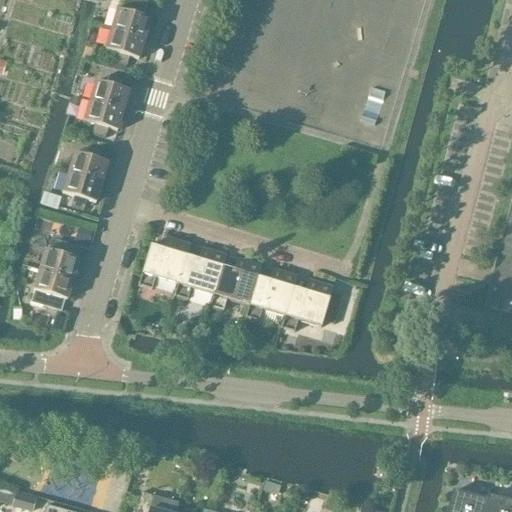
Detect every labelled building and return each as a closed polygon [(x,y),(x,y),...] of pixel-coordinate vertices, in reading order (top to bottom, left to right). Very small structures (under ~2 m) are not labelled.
[(116,11),(110,32),(143,41),(149,21),(142,19),(146,3),(135,0),(122,0),(119,12),(116,11)] [(137,62),(143,41),(110,32),(104,52),(115,55),(113,63),(125,67),(128,59),(137,62)] [(94,83),(88,103),(122,113),(128,93),(118,90),(121,82),(109,78),(106,87),(94,83)] [(94,127),(92,135),(104,139),(106,130),(116,133),(122,113),(88,103),(82,123),(94,127)] [(73,155),(67,175),(101,185),(107,165),(97,162),(100,154),(87,150),(85,158),(73,155)] [(95,205),(101,185),(67,175),(61,195),(73,199),(70,207),(83,211),(85,202),(95,205)] [(511,209),(486,308),(511,314),(511,209)] [(176,287),(185,257),(186,258),(189,247),(165,240),(162,251),(149,247),(137,288),(151,292),(154,280),(176,287)] [(44,251),(38,272),(72,282),(78,262),(76,261),(79,249),(55,242),(52,254),(44,251)] [(176,287),(173,298),(186,302),(190,291),(212,297),(212,298),(221,268),(222,268),(225,257),(201,250),(197,261),(186,258),(185,257),(176,287)] [(212,298),(212,297),(208,309),(222,313),(225,302),(247,308),(248,308),(256,279),(257,279),(260,268),(236,261),(233,272),(222,268),(221,268),(212,298)] [(32,292),(35,293),(31,304),(36,306),(60,313),(64,301),(66,302),(72,282),(38,272),(32,292)] [(248,308),(247,308),(244,320),(258,324),(261,312),(283,319),(292,289),(293,289),(296,279),(272,272),(269,283),(257,279),(256,279),(248,308)] [(283,319),(279,330),(293,334),(297,323),(320,330),(332,289),(308,282),(304,293),(293,289),(292,289),(283,319)] [(120,328),(128,330),(129,323),(137,325),(144,300),(132,297),(125,322),(122,321),(120,328)] [(448,511),(487,511),(490,500),(489,500),(454,491),(448,511)] [(15,493),(11,507),(29,511),(31,511),(35,499),(15,493)] [(175,511),(177,504),(153,497),(141,493),(135,511),(175,511)] [(511,511),(511,501),(490,496),(489,500),(490,500),(487,511),(511,511)]
